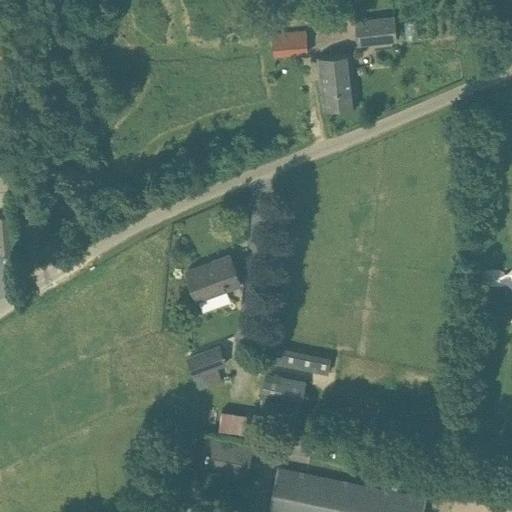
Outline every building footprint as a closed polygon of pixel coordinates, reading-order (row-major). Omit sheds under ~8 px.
[(354,20),(357,45),(398,40),(395,15),(354,20)] [(272,36),(274,52),(313,47),(311,32),(272,36)] [(319,57),(324,110),(357,106),(355,86),(351,53),(319,57)] [(7,146),(0,146),(0,167),(8,167),(7,146)] [(0,251),(14,250),(13,230),(11,214),(0,215),(0,251)] [(186,271),(193,289),(198,300),(241,283),(230,254),(186,271)] [(268,343),(265,361),(328,374),(332,357),(268,343)] [(188,358),(194,375),(226,363),(220,346),(188,358)] [(307,381),(267,373),(259,410),(299,418),(307,381)] [(239,410),(234,427),(254,433),(259,416),(239,410)] [(316,423),(289,418),(283,451),(310,456),(311,451),(316,426),(316,423)] [(332,429),(316,426),(311,451),(327,454),(332,429)] [(169,465),(247,480),(254,443),(174,431),(169,465)] [(269,511),(422,511),(426,497),(279,467),(269,511)] [(162,500),(213,508),(218,478),(167,469),(162,500)]
